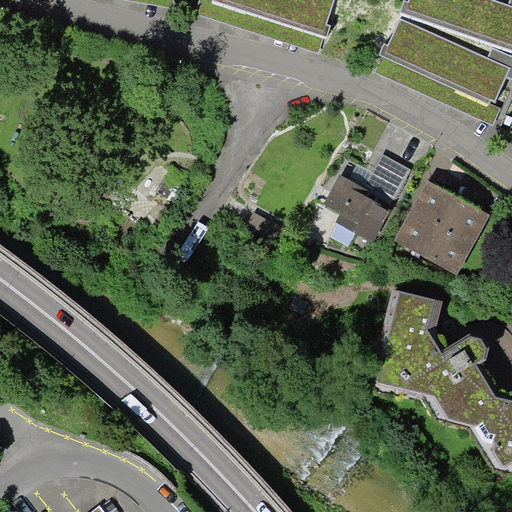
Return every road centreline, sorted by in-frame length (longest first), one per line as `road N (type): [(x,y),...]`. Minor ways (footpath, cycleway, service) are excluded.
road 1 (residential): [(33,0),(341,80),(432,122),(511,177)]
road 2 (trunk): [(0,278),(129,384),(255,511)]
road 3 (residential): [(45,462),(88,461),(119,475),(160,511)]
